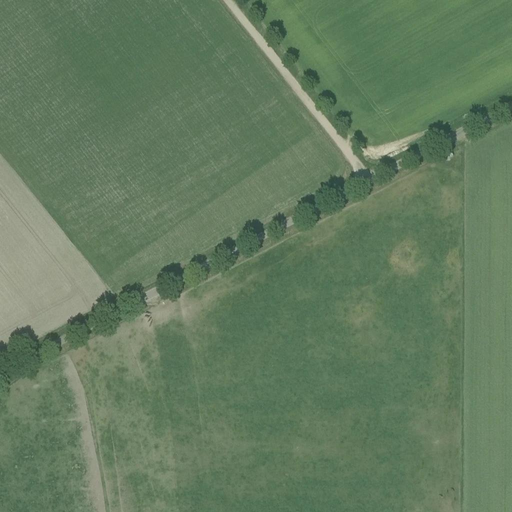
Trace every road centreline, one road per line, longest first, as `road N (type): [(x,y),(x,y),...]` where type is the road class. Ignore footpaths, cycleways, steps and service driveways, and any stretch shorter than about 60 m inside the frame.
road 1 (unclassified): [(0,377),(511,112)]
road 2 (track): [(228,0),(370,182)]
